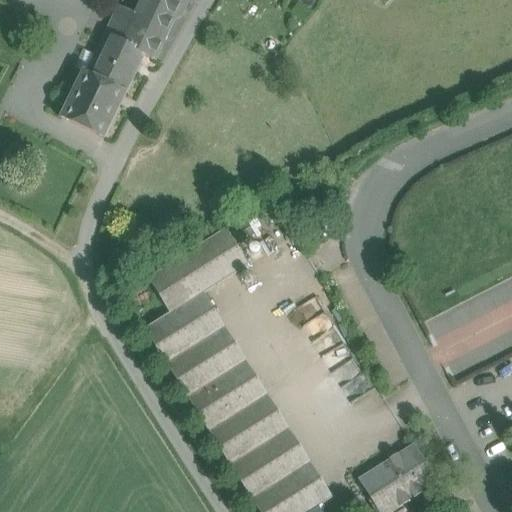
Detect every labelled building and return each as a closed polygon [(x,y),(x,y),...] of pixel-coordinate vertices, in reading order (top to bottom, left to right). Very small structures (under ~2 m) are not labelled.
[(118,0),(99,41),(138,60),(149,65),(179,0),(118,0)] [(138,60),(102,42),(85,79),(121,96),(138,60)] [(85,79),(78,76),(55,123),(99,144),(121,96),(85,79)] [(225,233),(149,280),(170,314),(171,315),(198,298),(247,267),(225,233)] [(313,297),(292,313),(323,356),(345,341),(313,297)] [(327,502),(198,298),(171,315),(170,314),(145,332),(259,511),(311,511),(318,508),(327,502)] [(413,448),(360,482),(378,511),(393,511),(437,485),(413,448)]
